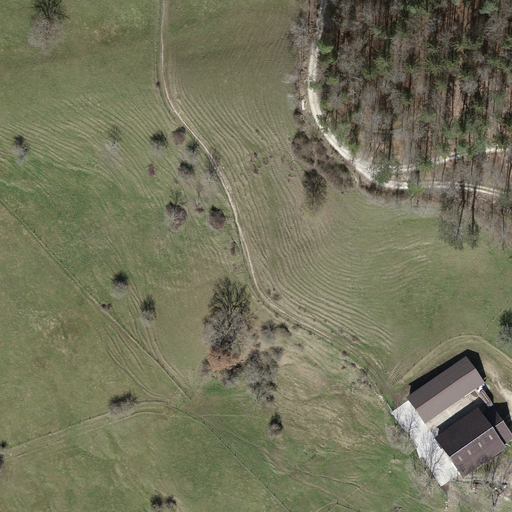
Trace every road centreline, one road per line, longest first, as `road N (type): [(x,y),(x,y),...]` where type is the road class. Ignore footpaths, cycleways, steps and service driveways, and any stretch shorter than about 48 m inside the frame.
road 1 (track): [(479,511),(456,496),(380,376),(351,348),(265,298),(214,157),(167,98),(167,0)]
road 2 (track): [(327,0),(312,108),(332,143),(363,172),(511,142)]
road 3 (track): [(501,0),(432,109),(412,121),(375,129),(356,120),(312,72)]
road 4 (track): [(363,172),(391,181),(489,184),(511,194)]
